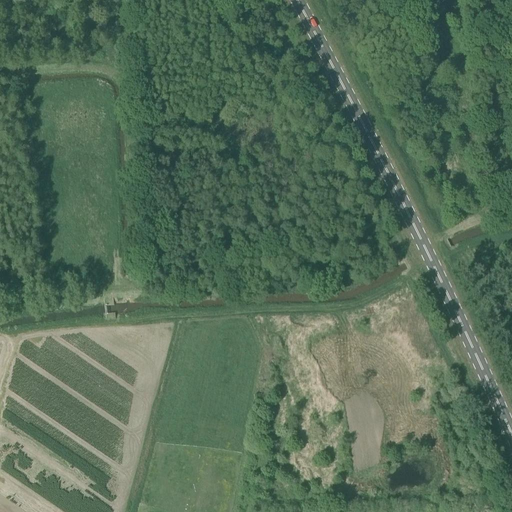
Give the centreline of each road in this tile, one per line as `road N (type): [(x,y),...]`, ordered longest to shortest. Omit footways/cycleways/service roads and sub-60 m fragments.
road 1 (track): [(14,331),(344,310),(472,244),(511,235)]
road 2 (primary): [(511,437),(295,0)]
road 3 (track): [(0,309),(136,298),(122,0)]
road 4 (track): [(0,74),(84,64),(125,80)]
